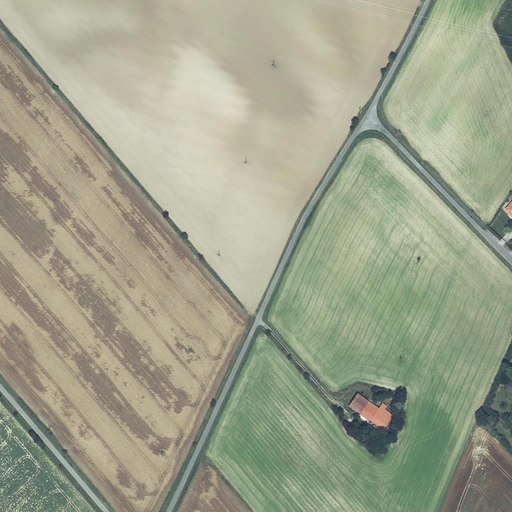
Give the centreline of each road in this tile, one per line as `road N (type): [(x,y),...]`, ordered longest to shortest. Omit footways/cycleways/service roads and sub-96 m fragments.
road 1 (tertiary): [(367,116),(302,221),(168,511)]
road 2 (unclassified): [(367,116),(511,262)]
road 3 (tertiary): [(106,511),(0,387)]
road 4 (tertiary): [(427,0),(367,116)]
